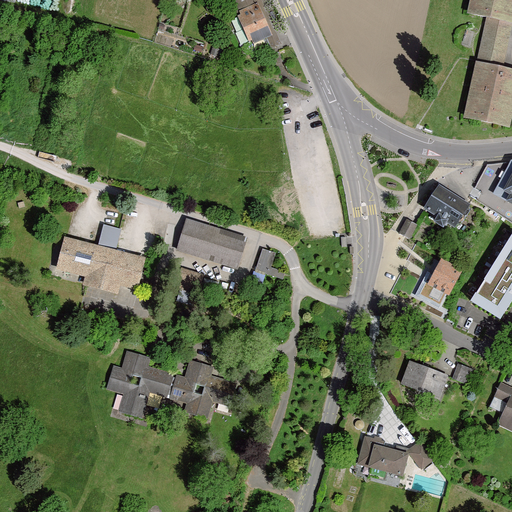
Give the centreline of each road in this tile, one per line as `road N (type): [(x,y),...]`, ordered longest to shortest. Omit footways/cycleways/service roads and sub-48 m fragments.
road 1 (unclassified): [(305,511),(364,291)]
road 2 (unclassified): [(364,291),(364,211),(337,100)]
road 3 (unclassified): [(337,100),(408,144),(511,148)]
road 4 (residential): [(364,291),(511,364)]
road 5 (track): [(0,145),(143,199)]
